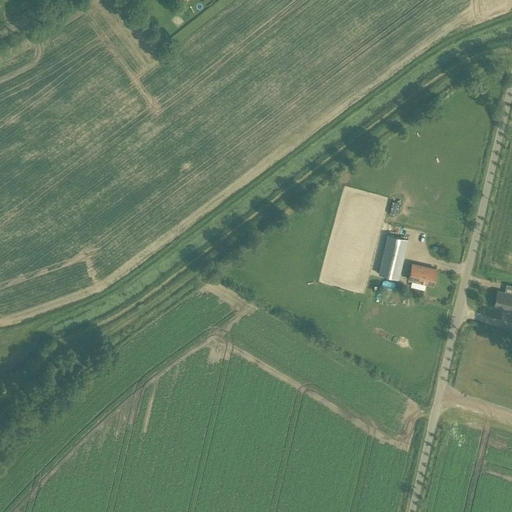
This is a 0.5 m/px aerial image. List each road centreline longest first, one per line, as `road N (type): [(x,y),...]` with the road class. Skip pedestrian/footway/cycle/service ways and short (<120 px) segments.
road 1 (track): [(511,59),(470,69),(103,340)]
road 2 (unclassified): [(411,511),(511,83)]
road 3 (track): [(103,340),(0,438)]
